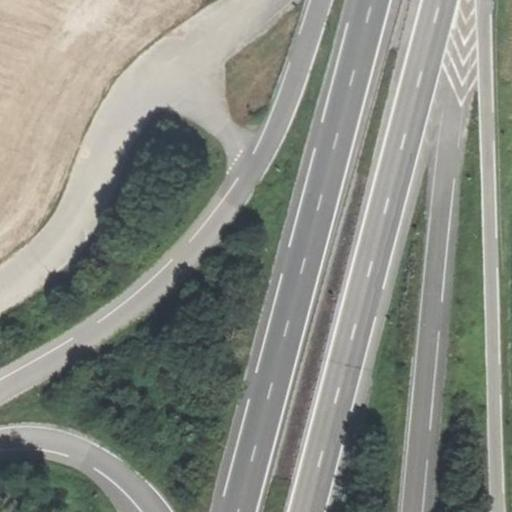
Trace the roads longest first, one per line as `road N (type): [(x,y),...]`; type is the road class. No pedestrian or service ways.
road 1 (trunk): [(306,511),(441,0)]
road 2 (trunk): [(373,0),(240,511)]
road 3 (trunk): [(321,0),(270,138),(175,275),(0,394)]
road 4 (trunk): [(500,511),(484,0)]
road 5 (track): [(252,0),(177,66),(123,131),(83,212),(45,265),(0,293)]
road 6 (trunk): [(0,442),(67,447),(125,480),(153,511)]
